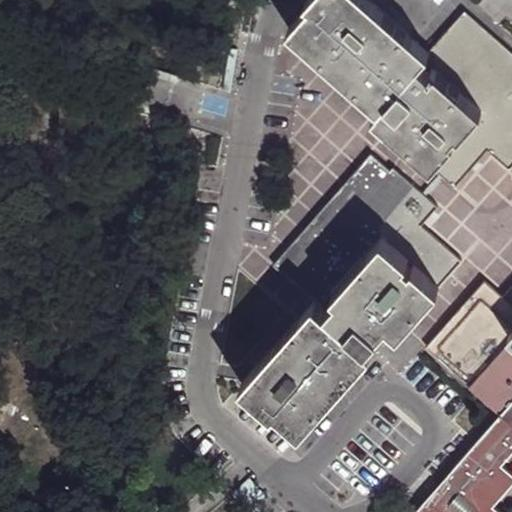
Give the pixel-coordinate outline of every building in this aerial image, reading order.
[(420,63),(429,51),(371,0),(306,0),(307,0),(310,3),(288,27),(379,108),(374,115),(412,148),(432,166),(481,110),(437,70),(432,75),(420,63)] [(511,51),(464,10),(429,51),(420,63),(432,75),(437,70),(481,110),(432,166),(456,188),(490,149),(511,167),(511,166),(511,51)] [(274,264),(315,300),(326,309),(338,296),(333,291),(382,236),(439,286),(459,263),(421,230),(436,211),(371,153),(274,264)] [(326,309),(315,300),(242,383),(273,411),(275,408),(301,428),(371,350),(367,345),(388,321),(399,331),(419,308),(439,286),(382,236),(333,291),(338,296),(326,309)] [(428,346),(503,413),(511,402),(511,379),(503,371),(509,364),(511,366),(511,337),(509,335),(511,332),(511,286),(500,300),(482,284),(428,346)] [(509,511),(498,502),(511,485),(511,465),(504,458),(511,449),(511,366),(509,364),(503,371),(511,379),(511,402),(415,511),(509,511)]
